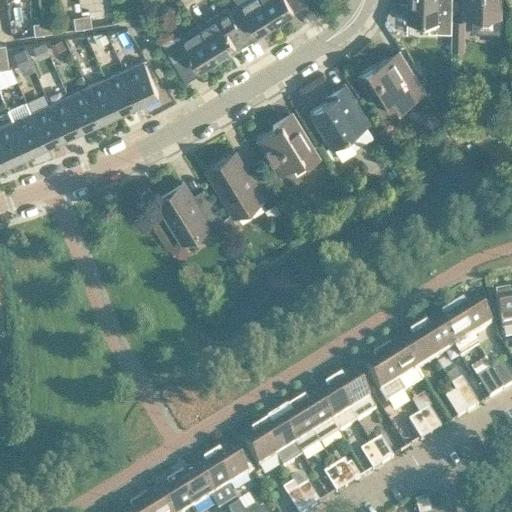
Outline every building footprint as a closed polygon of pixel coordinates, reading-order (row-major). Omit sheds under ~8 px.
[(275,20),(262,0),(237,0),(239,3),(228,9),(248,42),(261,34),(259,30),(275,20)] [(262,0),(275,20),(291,11),(293,14),(307,6),(303,0),(262,0)] [(428,31),(451,32),(451,20),(451,0),(407,0),(407,21),(420,21),(420,22),(428,22),(428,31)] [(463,0),(463,15),(472,15),(472,30),(499,31),(499,0),(463,0)] [(235,50),(248,42),(228,9),(227,7),(198,25),(217,56),(232,46),(235,50)] [(92,25),(90,13),(82,14),(84,27),(92,25)] [(84,27),(82,14),(73,16),(75,28),(84,27)] [(50,19),(41,21),(43,33),(51,32),(50,19)] [(451,20),(451,32),(450,48),(463,48),(463,20),(451,20)] [(43,33),(41,21),(33,22),(34,34),(43,33)] [(201,66),(217,56),(198,25),(180,36),(162,39),(161,38),(160,39),(185,80),(203,69),(201,66)] [(7,47),(25,47),(25,32),(7,32),(7,47)] [(0,67),(9,67),(6,47),(5,43),(0,43),(0,67)] [(425,90),(407,61),(399,48),(358,73),(377,104),(392,95),(399,107),(425,90)] [(143,60),(124,68),(139,101),(158,92),(143,60)] [(139,101),(124,68),(106,77),(121,109),(139,101)] [(121,109),(106,77),(87,85),(102,118),(121,109)] [(310,110),(332,145),(333,144),(342,158),(356,150),(347,136),(369,122),(345,83),(332,91),(334,95),(310,110)] [(102,118),(87,85),(68,94),(83,126),(102,118)] [(83,126),(68,94),(49,103),(64,135),(83,126)] [(46,144),(31,111),(26,100),(7,109),(12,120),(27,152),(46,144)] [(64,135),(49,103),(31,111),(46,144),(64,135)] [(256,137),(266,153),(278,173),(302,158),(307,165),(320,157),(297,118),(285,126),(282,121),(256,137)] [(27,152),(12,120),(0,125),(0,143),(8,161),(27,152)] [(0,164),(8,161),(0,143),(0,164)] [(231,152),(230,153),(205,168),(233,214),(258,198),(264,208),(280,198),(262,170),(251,177),(243,173),(231,152)] [(155,198),(181,239),(208,223),(213,231),(225,224),(208,196),(197,204),(182,181),(155,198)] [(511,290),(494,294),(502,331),(511,328),(511,290)] [(473,297),(454,308),(472,338),(491,326),(473,297)] [(478,348),(472,338),(454,308),(435,320),(453,349),(460,360),(478,348)] [(453,349),(435,320),(417,331),(435,361),(453,349)] [(435,361),(417,331),(398,342),(417,372),(435,361)] [(423,382),(417,372),(398,342),(380,354),(405,394),(423,382)] [(405,394),(380,354),(361,365),(386,405),(405,394)] [(511,379),(502,364),(492,371),(504,390),(511,385),(511,379)] [(504,390),(492,371),(477,380),(489,400),(504,390)] [(351,372),(332,383),(350,413),(357,423),(375,412),(351,372)] [(451,387),(455,393),(468,413),(478,407),(461,380),(451,387)] [(332,383),(313,395),(338,435),(357,423),(350,413),(332,383)] [(468,413),(455,393),(445,400),(457,419),(468,413)] [(338,435),(313,395),(295,406),(319,446),(338,435)] [(319,446),(295,406),(276,418),(294,447),(301,457),(319,446)] [(429,410),(419,416),(431,436),(441,430),(429,410)] [(431,436),(419,416),(408,422),(421,442),(431,436)] [(294,447),(276,418),(258,429),(276,459),(294,447)] [(276,459),(258,429),(239,440),(258,470),(276,459)] [(381,440),(370,446),(383,465),(393,459),(381,440)] [(383,465),(370,446),(360,452),(372,472),(383,465)] [(236,458),(229,447),(210,458),(229,488),(248,476),(247,476),(252,473),(241,454),(236,458)] [(229,488),(210,458),(192,470),(210,499),(229,488)] [(344,462),(334,468),(346,488),(360,480),(351,466),(347,468),(344,462)] [(346,488),(334,468),(323,475),(336,494),(346,488)] [(210,499),(192,470),(173,481),(192,511),(210,499)] [(192,511),(173,481),(155,492),(167,511),(192,511)] [(307,511),(309,511),(297,491),(293,484),(282,491),(295,511),(307,511)] [(307,485),(297,491),(309,511),(319,505),(307,485)] [(167,511),(155,492),(137,504),(141,511),(167,511)] [(442,511),(443,511),(438,496),(426,500),(430,511),(442,511)]
